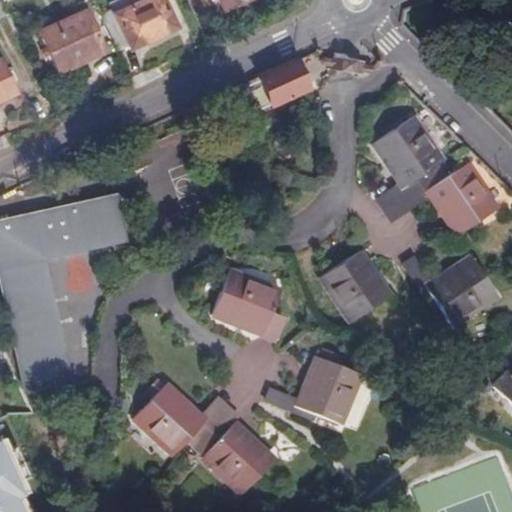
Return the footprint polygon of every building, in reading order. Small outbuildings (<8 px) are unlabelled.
[(110,9),(99,15),(118,56),(130,50),(132,53),(181,30),(166,0),(151,0),(115,16),(110,9)] [(129,0),(110,9),(115,16),(151,0),(129,0)] [(166,0),(181,30),(190,25),(177,0),(166,0)] [(219,0),(225,11),(248,0),(219,0)] [(105,54),(88,19),(43,40),(60,76),(105,54)] [(324,57),(322,66),(373,74),(374,65),(324,57)] [(0,101),(16,94),(0,61),(0,101)] [(293,64),(261,79),(273,105),(306,89),(293,64)] [(373,147),(399,185),(403,191),(418,180),(442,165),(412,120),(373,147)] [(427,194),(430,198),(455,237),(495,211),(466,167),(427,194)] [(403,191),(399,185),(376,200),(384,211),(422,187),(418,180),(403,191)] [(422,187),(384,211),(392,223),(430,198),(427,194),(422,187)] [(125,240),(115,198),(0,223),(0,291),(25,399),(66,390),(39,260),(125,240)] [(388,298),(360,253),(319,280),(348,325),(388,298)] [(424,289),(437,308),(454,331),(497,299),(469,258),(431,285),(424,289)] [(432,311),(437,308),(424,289),(431,285),(416,261),(402,270),(432,311)] [(213,319),(263,338),(270,315),(279,292),(230,272),(213,319)] [(270,315),(263,338),(277,344),(286,322),(270,315)] [(316,360),(300,402),(296,409),(319,418),(341,426),(361,377),(316,360)] [(511,408),(511,372),(493,391),(511,408)] [(175,460),(191,442),(206,425),(202,420),(167,389),(135,425),(175,460)] [(296,409),(300,402),(273,390),(267,406),(316,426),(319,418),(296,409)] [(191,442),(197,448),(230,411),(219,400),(202,420),(206,425),(191,442)] [(197,448),(207,457),(235,426),(240,420),(230,411),(197,448)] [(235,426),(207,457),(204,461),(244,497),(276,461),(235,426)]
